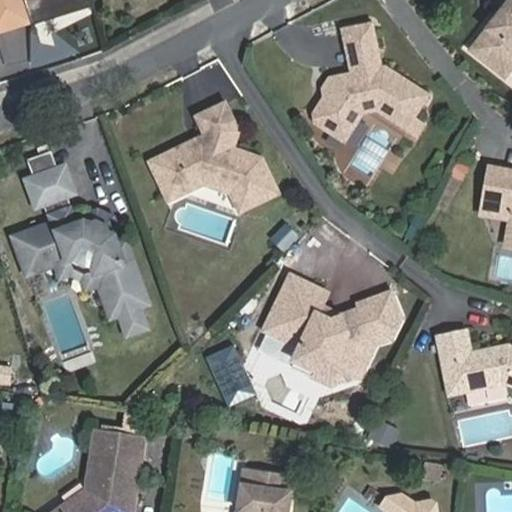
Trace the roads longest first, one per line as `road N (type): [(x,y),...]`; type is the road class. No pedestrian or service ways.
road 1 (unknown): [(215,30),(266,131),(327,213),(418,283)]
road 2 (residential): [(0,122),(87,97),(272,0)]
